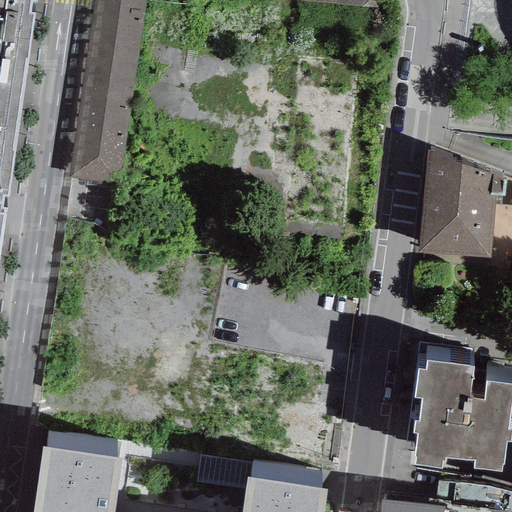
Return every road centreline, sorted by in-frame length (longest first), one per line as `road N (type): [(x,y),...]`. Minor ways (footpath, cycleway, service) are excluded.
road 1 (residential): [(428,0),(359,484)]
road 2 (secondary): [(10,432),(71,0)]
road 3 (residential): [(359,484),(10,432)]
